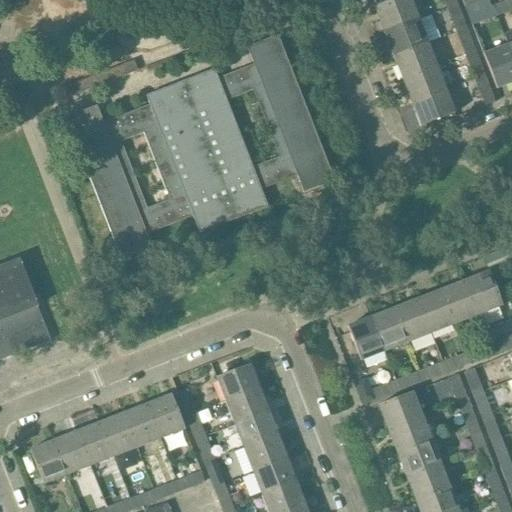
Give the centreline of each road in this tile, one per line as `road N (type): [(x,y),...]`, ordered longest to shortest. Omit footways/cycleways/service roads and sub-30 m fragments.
road 1 (residential): [(354,511),(288,342),(264,324),(245,324),(0,420)]
road 2 (residential): [(326,0),(380,141),(393,153),(417,158),(511,122)]
